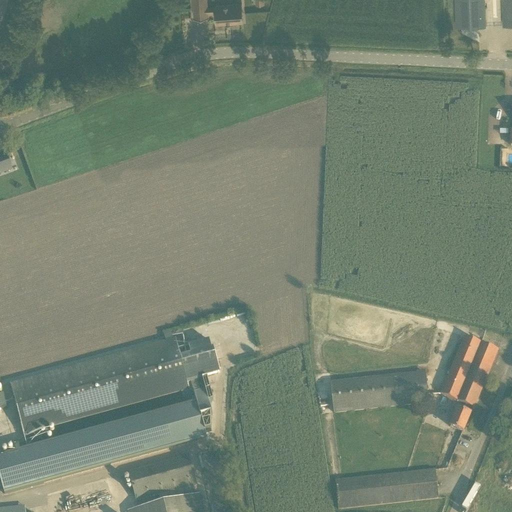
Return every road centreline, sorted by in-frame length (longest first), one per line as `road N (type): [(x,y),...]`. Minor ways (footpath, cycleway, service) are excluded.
road 1 (unclassified): [(0,126),(199,54),(511,64)]
road 2 (unclassified): [(450,511),(511,361)]
